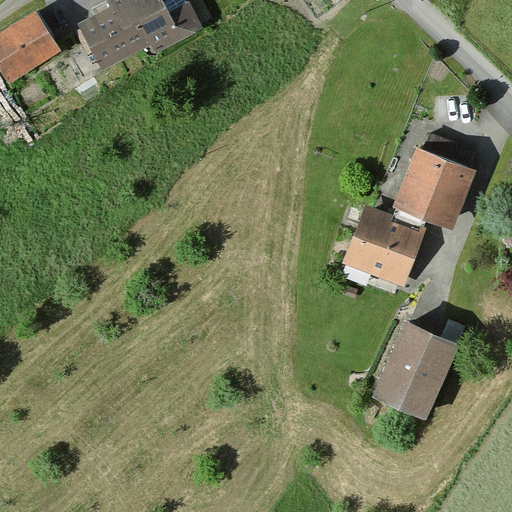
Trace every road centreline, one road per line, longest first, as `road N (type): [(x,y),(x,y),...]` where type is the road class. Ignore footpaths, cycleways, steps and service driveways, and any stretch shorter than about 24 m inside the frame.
road 1 (unknown): [(511,107),(480,171),(433,310)]
road 2 (unclassified): [(511,97),(407,0)]
